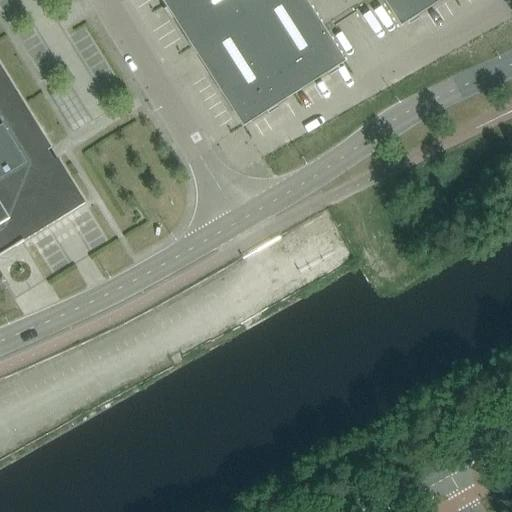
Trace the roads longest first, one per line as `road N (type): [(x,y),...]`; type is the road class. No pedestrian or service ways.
road 1 (tertiary): [(239,221),(413,110),(511,65)]
road 2 (tertiary): [(0,342),(239,221)]
road 3 (unclassified): [(239,221),(102,0)]
